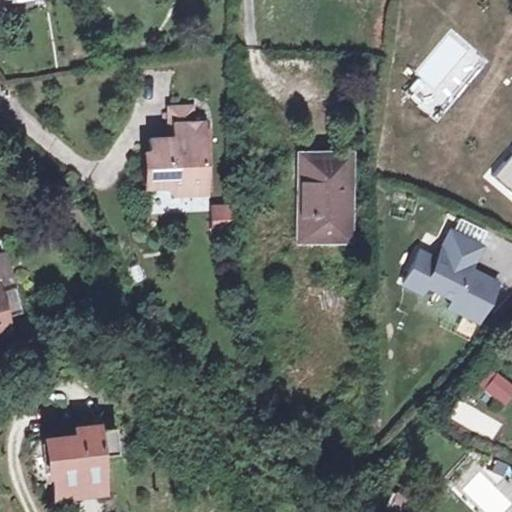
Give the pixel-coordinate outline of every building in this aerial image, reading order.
[(170,123),(190,124),(192,108),(168,108),(168,123),(170,123)] [(201,124),(190,124),(170,123),(169,137),(146,136),(145,149),(141,149),(139,183),(158,184),(167,192),(177,184),(186,193),(199,193),(201,124)] [(511,151),(493,175),(511,190),(511,151)] [(349,237),(349,156),(300,155),(299,198),(304,198),(304,236),(349,237)] [(227,209),(210,210),(212,232),(229,230),(227,209)] [(482,243),(451,227),(437,257),(420,248),(404,280),(422,289),(426,281),(455,295),(451,304),(480,317),(499,280),(471,266),(482,243)] [(24,311),(10,254),(0,256),(0,327),(9,325),(6,315),(24,311)] [(511,384),(488,368),(475,386),(505,405),(511,395),(511,384)] [(409,487),(450,444),(432,424),(391,465),(409,487)] [(53,487),(53,495),(102,492),(100,451),(118,450),(117,433),(78,433),(78,440),(33,443),(34,488),(53,487)]
